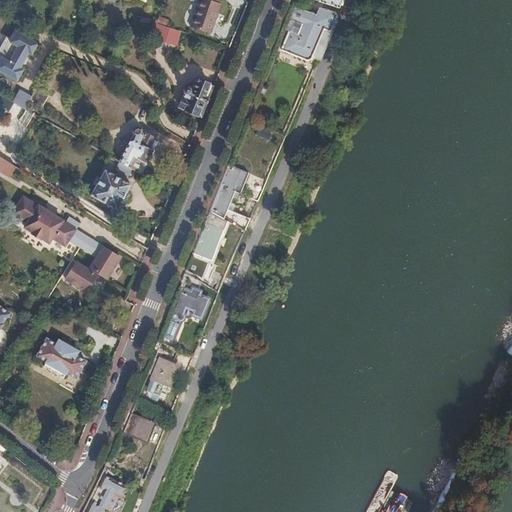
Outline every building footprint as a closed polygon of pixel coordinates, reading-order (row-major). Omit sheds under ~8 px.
[(199,0),(191,25),(211,32),(220,3),(217,2),(217,0),(199,0)] [(316,14),(294,7),(285,29),(289,30),(281,48),(316,62),(336,16),(333,10),(319,6),(316,14)] [(160,16),(158,21),(168,24),(169,19),(160,16)] [(175,28),(168,26),(163,40),(170,43),(175,28)] [(0,71),(16,80),(23,69),(19,68),(28,52),(31,54),(37,43),(15,31),(11,39),(5,36),(0,45),(0,71)] [(206,102),(207,103),(214,85),(199,78),(195,87),(192,87),(190,89),(186,88),(184,93),(187,94),(181,107),(199,115),(206,102)] [(31,95),(29,99),(42,106),(48,94),(35,88),(31,95)] [(13,101),(24,108),(29,99),(31,95),(19,89),(13,101)] [(8,110),(13,101),(0,93),(0,117),(5,109),(8,110)] [(35,114),(32,112),(25,123),(28,125),(35,114)] [(35,114),(28,125),(31,127),(38,115),(35,114)] [(136,129),(120,161),(133,168),(136,170),(141,162),(145,164),(158,140),(154,138),(154,136),(145,131),(144,132),(136,129)] [(0,155),(0,172),(8,177),(15,165),(0,155)] [(133,168),(120,161),(116,169),(129,175),(133,168)] [(141,162),(136,170),(141,173),(145,164),(141,162)] [(212,213),(245,230),(250,218),(227,209),(230,202),(238,205),(240,203),(241,202),(245,191),(236,187),(243,170),(231,165),(212,213)] [(105,169),(91,195),(116,209),(131,184),(105,169)] [(24,197),(14,213),(27,221),(25,225),(50,241),(53,237),(66,245),(69,241),(76,230),(63,221),(24,197)] [(207,224),(195,253),(211,260),(223,230),(207,224)] [(94,258),(102,246),(76,230),(69,241),(94,258)] [(106,279),(120,256),(102,246),(94,258),(88,269),(97,274),(106,279)] [(88,269),(73,259),(61,278),(85,293),(97,274),(88,269)] [(196,297),(198,294),(199,294),(200,291),(192,287),(191,290),(184,287),(182,291),(196,297)] [(175,307),(182,311),(199,318),(208,298),(199,294),(198,294),(196,297),(182,291),(175,307)] [(0,329),(3,325),(2,323),(9,314),(0,306),(0,329)] [(182,311),(175,307),(171,317),(178,320),(181,319),(182,317),(181,314),(182,311)] [(182,351),(193,355),(199,340),(188,336),(182,351)] [(47,339),(37,357),(47,362),(44,367),(64,377),(66,373),(76,378),(86,360),(76,355),(78,351),(59,341),(57,345),(47,339)] [(178,362),(189,366),(193,355),(182,351),(178,362)] [(168,385),(176,365),(158,357),(146,389),(159,394),(163,383),(168,385)] [(132,413),(124,433),(146,442),(154,422),(132,413)] [(85,511),(103,511),(104,511),(104,510),(104,509),(104,508),(103,507),(109,510),(117,495),(121,497),(126,486),(113,479),(114,479),(103,474),(85,511)]
